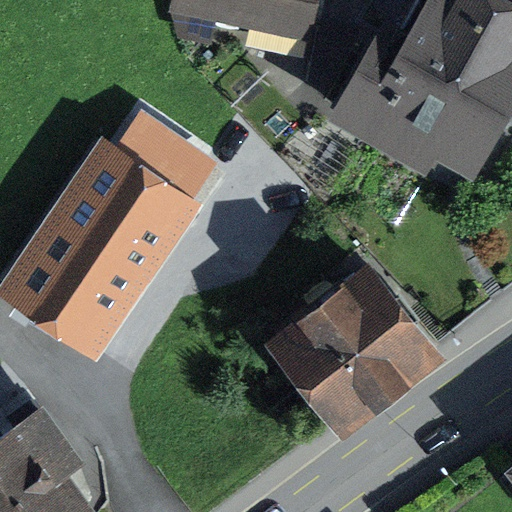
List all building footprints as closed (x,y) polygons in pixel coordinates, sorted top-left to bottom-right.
[(318,0),(172,0),(171,6),(180,36),(213,44),(218,19),(310,39),(318,0)] [(471,167),(511,96),(511,0),(367,0),(361,12),(378,21),(328,108),(425,164),(435,146),(471,167)] [(9,293),(98,354),(203,201),(190,191),(214,157),(142,108),(120,140),(116,138),(9,293)] [(265,331),(342,431),(446,350),(369,251),(265,331)] [(44,397),(0,428),(0,511),(93,511),(100,507),(71,467),(87,456),(44,397)] [(511,450),(503,458),(511,469),(511,450)]
